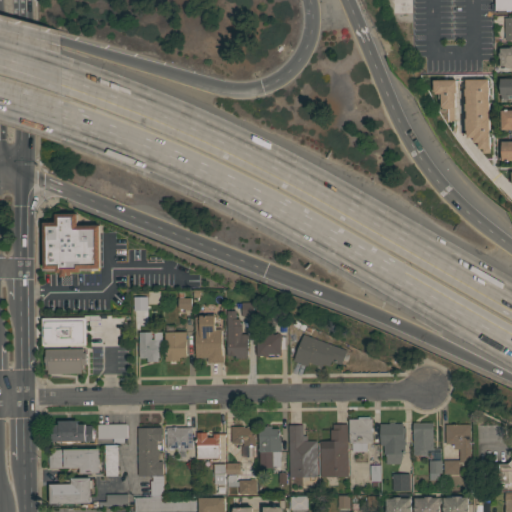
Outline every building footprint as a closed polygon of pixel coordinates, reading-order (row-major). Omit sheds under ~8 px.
[(511,9),(495,10),(494,0),(511,0),(511,9)] [(511,39),(504,40),(503,17),(511,16),(511,39)] [(511,67),(500,68),(499,58),(498,56),(498,53),(499,51),(499,48),(509,47),(510,46),(511,46),(511,67)] [(511,95),(508,95),(508,101),(500,101),(500,78),(511,78),(511,95)] [(456,80),(455,97),(485,97),(485,80),(456,80)] [(511,109),(511,129),(501,129),(500,110),(511,109)] [(465,138),(466,149),(479,148),(479,125),(455,126),(455,138),(465,138)] [(511,140),(511,159),(501,160),(501,141),(511,140)] [(511,171),(500,171),(500,185),(511,185),(511,171)] [(80,268),(80,272),(56,272),(56,269),(43,269),(42,222),(55,222),(55,213),(77,213),(77,225),(99,225),(100,268),(80,268)] [(131,305),(131,290),(144,290),(144,305),(131,305)] [(191,308),(182,308),(182,310),(179,310),(179,309),(178,309),(177,293),(183,293),(183,297),(191,297),(191,308)] [(252,302),(252,316),(241,316),(241,302),(252,302)] [(269,309),(269,321),(255,322),(255,309),(269,309)] [(235,310),(235,319),(239,319),(239,325),(241,325),(241,334),(247,334),(247,357),(235,357),(235,355),(226,355),(226,310),(235,310)] [(207,363),(207,357),(202,357),(202,358),(195,358),(195,343),(193,343),(193,339),(195,339),(194,317),(199,317),(198,315),(213,315),(214,321),(215,321),(215,325),(214,325),(214,329),(220,329),(221,356),(222,355),(223,362),(207,363)] [(99,316),(113,316),(113,317),(122,316),(122,331),(107,332),(107,330),(99,330),(99,316)] [(72,321),(81,320),(81,339),(80,339),(80,344),(72,344),(72,342),(59,343),(59,321),(72,321)] [(150,331),(150,339),(153,339),(153,331),(161,331),(162,349),(158,349),(159,357),(158,357),(158,361),(146,361),(146,357),(139,358),(138,332),(150,331)] [(165,361),(164,332),(185,331),(186,357),(179,357),(179,361),(172,361),(165,361)] [(280,336),(285,336),(286,349),(280,349),(280,354),(278,354),(278,355),(275,355),(275,354),(273,354),(273,355),(267,355),(267,356),(261,356),(261,357),(258,357),(258,356),(256,356),(256,334),(275,334),(275,333),(278,333),(278,334),(280,334),(280,336)] [(345,350),(340,364),(330,361),(328,366),(322,364),(321,367),(308,362),(307,366),(292,360),(302,334),(345,350)] [(83,348),(83,352),(85,352),(86,365),(83,365),(83,369),(80,369),(80,373),(47,373),(47,370),(45,370),(45,362),(44,362),(44,356),(44,349),(83,348)] [(372,442),(366,442),(366,451),(351,451),(351,443),(348,443),(348,419),(357,419),(357,416),(369,416),(369,418),(371,418),(372,442)] [(80,441),(80,442),(76,442),(76,441),(74,441),(74,442),(70,442),(70,441),(68,441),(68,442),(66,442),(66,441),(65,441),(65,442),(61,442),(61,441),(59,441),(59,442),(51,442),(51,431),(49,430),(49,427),(51,426),(51,424),(58,424),(57,421),(77,420),(77,424),(84,424),(84,425),(92,425),(92,441),(80,441)] [(385,463),(385,454),(383,454),(383,445),(379,445),(379,423),(388,423),(388,420),(394,420),(394,423),(402,423),(402,427),(405,427),(405,444),(404,444),(404,453),(402,453),(402,456),(400,463),(385,463)] [(432,422),(433,450),(426,450),(427,455),(412,455),(412,422),(432,422)] [(126,423),(126,438),(123,438),(123,442),(112,443),(112,438),(97,438),(97,424),(126,423)] [(347,476),(319,476),(319,441),(329,441),(329,429),(332,429),(332,424),(347,424),(347,476)] [(469,424),(470,462),(458,462),(458,474),(443,474),(443,460),(459,460),(459,449),(453,449),(453,447),(451,447),(451,445),(453,444),(445,444),(444,424),(469,424)] [(302,425),(303,435),(306,435),(306,440),(316,440),(316,477),(289,477),(288,425),(302,425)] [(192,448),(166,449),(165,433),(164,433),(164,431),(165,431),(165,427),(172,427),(172,426),(176,426),(176,427),(191,427),(192,448)] [(243,446),(243,443),(240,443),(240,444),(238,444),(238,443),(231,443),(231,426),(244,426),(244,427),(255,427),(255,446),(243,446)] [(259,451),(258,451),(258,426),(271,426),(271,428),(278,428),(278,436),(280,436),(280,437),(282,437),(282,442),(280,442),(281,451),(280,451),(280,466),(272,466),(272,467),(259,468),(259,451)] [(137,427),(161,427),(161,440),(156,440),(156,449),(157,449),(158,461),(162,461),(162,465),(164,465),(165,496),(195,496),(195,511),(134,511),(134,497),(150,496),(149,480),(151,480),(151,475),(137,475),(137,427)] [(219,445),(221,445),(221,449),(219,449),(218,452),(220,452),(220,455),(219,455),(219,458),(216,458),(216,460),(212,460),(212,458),(196,458),(196,455),(195,455),(195,452),(196,452),(196,447),(195,447),(195,442),(196,442),(196,438),(195,438),(195,434),(196,434),(196,432),(206,432),(206,433),(208,433),(208,437),(210,437),(210,434),(212,434),(212,433),(219,433),(219,445)] [(117,475),(104,475),(104,445),(117,444),(117,475)] [(99,472),(79,473),(79,467),(48,468),(48,449),(98,448),(99,472)] [(511,491),(504,491),(499,491),(498,483),(495,483),(495,471),(498,471),(498,464),(507,463),(511,458),(511,491)] [(441,460),(441,473),(438,473),(439,479),(428,480),(428,460),(441,460)] [(239,462),(239,474),(235,474),(235,475),(237,475),(237,481),(238,481),(238,480),(254,479),(255,493),(238,494),(238,486),(226,486),(226,476),(227,476),(227,474),(226,474),(225,463),(238,462),(239,462)] [(224,463),(224,473),(223,473),(223,484),(213,484),(213,463),(224,463)] [(379,481),(377,481),(377,488),(371,488),(371,481),(369,481),(369,465),(379,465),(379,481)] [(409,490),(392,491),(392,478),(390,478),(390,475),(391,475),(391,473),(409,473),(409,490)] [(90,477),(90,478),(91,478),(92,489),(90,489),(90,502),(49,503),(49,484),(70,484),(70,478),(90,477)] [(86,506),(86,504),(92,504),(92,501),(105,501),(105,494),(127,494),(127,506),(86,506)] [(349,508),(337,508),(337,495),(349,495),(349,508)] [(378,510),(367,510),(366,496),(378,495),(378,510)] [(467,511),(443,511),(443,505),(439,505),(439,511),(414,511),(414,498),(415,498),(415,495),(425,495),(425,496),(431,496),(431,497),(445,497),(445,495),(452,495),(452,496),(460,496),(460,497),(467,497),(467,511)] [(289,509),(289,496),(307,496),(307,509),(289,509)] [(224,511),(198,511),(198,497),(224,497),(224,511)] [(410,511),(385,511),(385,498),(392,498),(392,497),(400,497),(400,498),(410,498),(410,511)] [(270,506),(270,507),(277,507),(277,500),(283,500),(283,508),(282,508),(282,511),(262,511),(262,507),(270,506)]
